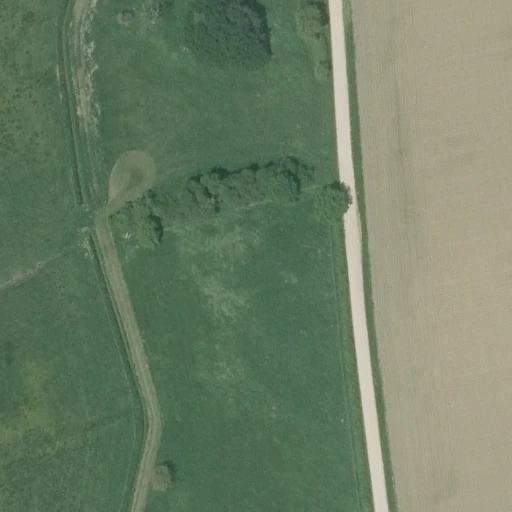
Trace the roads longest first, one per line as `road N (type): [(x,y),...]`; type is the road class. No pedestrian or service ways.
road 1 (track): [(334,0),(354,284),(381,511)]
road 2 (track): [(79,0),(74,66),(97,217),(49,247)]
